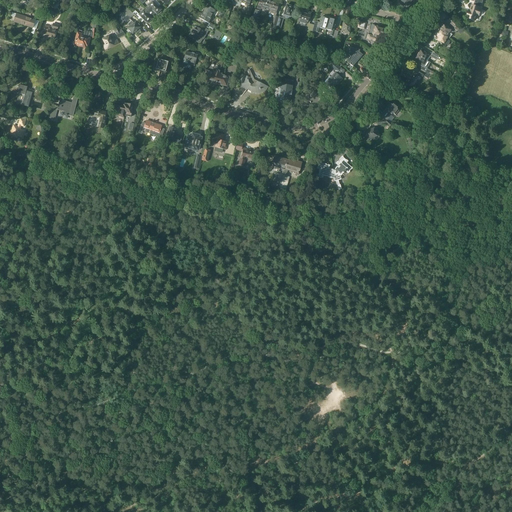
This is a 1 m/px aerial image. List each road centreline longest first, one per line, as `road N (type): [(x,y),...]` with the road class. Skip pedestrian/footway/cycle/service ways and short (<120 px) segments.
road 1 (residential): [(374,72),(338,112),(297,129),(112,79)]
road 2 (track): [(385,341),(492,339),(511,356)]
